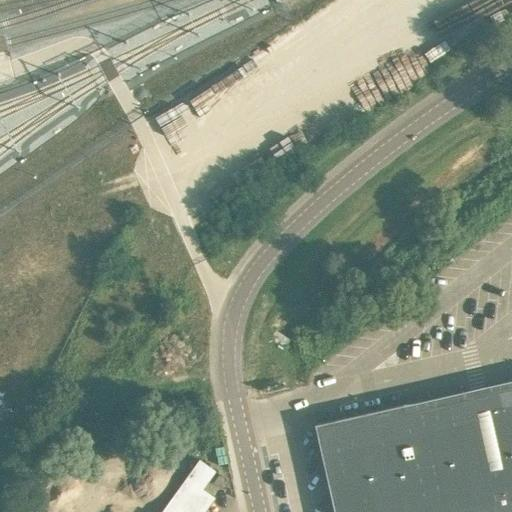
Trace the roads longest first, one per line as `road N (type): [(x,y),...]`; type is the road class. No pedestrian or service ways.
road 1 (unclassified): [(258,511),(231,390),(234,307),(288,234),(461,95),(511,66)]
road 2 (track): [(155,163),(403,0)]
